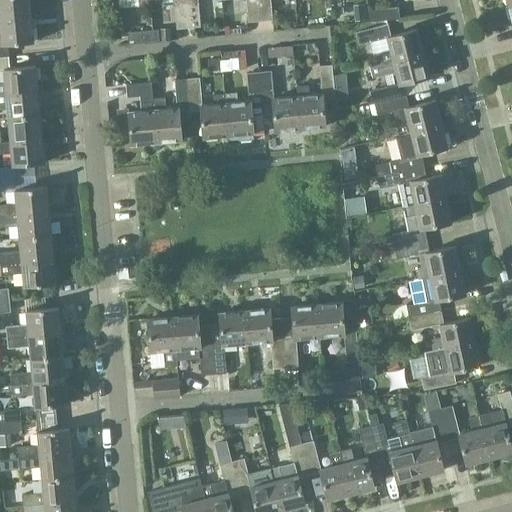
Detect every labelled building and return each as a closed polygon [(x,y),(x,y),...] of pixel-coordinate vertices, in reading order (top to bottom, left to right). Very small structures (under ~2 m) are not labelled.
[(0,0),(0,20),(30,18),(27,0),(0,0)] [(150,6),(149,0),(117,0),(118,6),(121,5),(121,8),(150,6)] [(188,26),(185,0),(149,0),(150,6),(161,5),(160,0),(173,0),(177,28),(188,26)] [(197,0),(185,0),(188,26),(200,25),(197,0)] [(260,20),(258,0),(246,0),(249,21),(260,20)] [(258,0),(260,20),(272,18),(270,0),(258,0)] [(370,20),(399,17),(398,4),(368,7),(370,20)] [(0,39),(1,45),(7,44),(32,42),(30,18),(0,20),(0,39)] [(381,63),(423,52),(416,28),(390,35),(387,23),(356,31),(359,43),(369,41),(372,54),(378,53),(381,63)] [(129,43),(159,40),(158,28),(127,31),(129,43)] [(267,57),(292,54),(291,44),(266,47),(267,57)] [(402,82),(418,78),(429,76),(423,52),(381,63),(381,64),(369,66),(372,77),(395,71),(398,82),(370,89),(374,102),(405,94),(402,82)] [(56,57),(41,56),(40,87),(55,87),(56,57)] [(0,94),(37,91),(35,66),(9,68),(8,57),(0,57),(0,69),(3,69),(4,83),(0,82),(0,94)] [(295,87),(296,95),(299,128),(325,126),(322,99),(334,98),(331,64),(319,65),(321,93),(309,94),(308,86),(295,87)] [(270,70),(258,71),(262,115),(273,114),(274,131),(299,128),(296,95),(273,98),(270,70)] [(253,116),(262,115),(258,71),(246,73),(248,100),(237,101),(236,93),(223,94),(227,135),(229,135),(238,134),(238,138),(239,139),(250,138),(251,137),(250,133),(252,132),(252,130),(251,116),(253,116)] [(199,77),(186,78),(189,111),(200,110),(202,137),(227,135),(223,94),(212,95),(213,103),(201,104),(199,77)] [(164,97),(152,99),(156,141),(181,139),(178,112),(189,111),(186,78),(173,80),(176,107),(166,108),(164,97)] [(156,141),(152,99),(150,81),(126,84),(127,97),(140,96),(142,110),(128,111),(127,108),(117,109),(118,131),(130,130),(131,144),(156,141)] [(7,117),(39,114),(37,91),(0,94),(0,105),(6,105),(7,117)] [(399,134),(441,123),(435,99),(409,106),(405,94),(374,102),(377,115),(393,111),(397,127),(388,129),(390,137),(396,135),(399,135),(399,134)] [(10,141),(42,138),(39,114),(7,117),(10,141)] [(391,172),(424,165),(421,153),(447,146),(441,123),(399,134),(399,135),(396,135),(401,158),(389,161),(391,172)] [(0,142),(0,153),(2,153),(11,152),(12,166),(44,163),(42,138),(10,141),(0,142)] [(385,140),(389,157),(398,155),(394,138),(385,140)] [(339,147),(340,160),(353,159),(352,145),(339,147)] [(403,207),(446,198),(441,174),(426,177),(424,165),(391,172),(393,184),(410,181),(413,194),(401,197),(403,207)] [(357,166),(343,169),(344,183),(358,180),(357,166)] [(0,215),(17,214),(48,211),(46,187),(14,190),(16,203),(0,204),(0,215)] [(364,196),(345,199),(347,216),(366,213),(364,196)] [(394,246),(426,239),(424,228),(451,222),(446,198),(403,207),(408,230),(391,233),(394,246)] [(19,238),(50,235),(48,211),(17,214),(0,215),(0,227),(12,226),(13,233),(18,233),(19,238)] [(0,249),(13,247),(11,235),(0,236),(0,249)] [(21,261),(53,259),(50,235),(19,238),(21,261)] [(384,235),(373,237),(375,249),(387,247),(384,235)] [(418,278),(460,270),(455,245),(428,251),(426,239),(394,246),(396,258),(418,254),(421,267),(415,268),(418,278)] [(12,262),(0,263),(0,268),(1,275),(22,273),(23,286),(55,283),(53,259),(21,261),(12,262)] [(408,318),(441,311),(438,299),(465,294),(460,270),(418,278),(414,279),(414,281),(408,282),(413,303),(406,305),(408,318)] [(362,275),(352,277),(355,290),(365,288),(362,275)] [(7,300),(0,300),(0,313),(8,312),(7,300)] [(345,361),(357,360),(354,327),(343,328),(340,301),(315,303),(318,336),(343,334),(345,361)] [(282,334),(285,366),(296,365),(294,338),(318,336),(315,303),(290,305),(291,316),(293,333),(282,334)] [(393,320),(407,316),(404,303),(389,306),(393,320)] [(369,305),(356,308),(360,326),(373,323),(369,305)] [(28,335),(60,332),(57,307),(25,310),(27,325),(6,327),(7,337),(28,335)] [(268,307),(243,309),(246,342),(270,340),(272,367),(285,366),(282,334),(280,317),(269,318),(268,307)] [(222,344),(246,342),(243,309),(218,312),(219,324),(209,324),(213,372),(225,371),(222,344)] [(432,350),(475,341),(470,317),(443,323),(441,311),(408,318),(411,330),(439,324),(442,337),(430,340),(432,350)] [(196,313),(172,316),(176,360),(199,358),(200,373),(213,372),(209,324),(208,325),(197,326),(196,313)] [(177,365),(176,360),(172,316),(147,318),(151,367),(177,365)] [(30,360),(62,356),(60,332),(28,335),(7,337),(8,348),(29,346),(30,360)] [(475,341),(432,350),(424,352),(428,374),(420,376),(423,389),(456,382),(453,371),(480,365),(475,341)] [(11,385),(64,380),(62,356),(30,360),(31,372),(10,374),(11,385)] [(359,379),(358,365),(357,360),(345,361),(345,362),(344,363),(345,380),(359,379)] [(154,397),(179,395),(178,377),(152,379),(154,397)] [(64,380),(11,385),(12,396),(33,394),(35,408),(67,405),(64,380)] [(478,415),(479,415),(489,457),(511,451),(511,447),(506,425),(511,423),(511,402),(509,391),(497,394),(500,409),(478,415)] [(489,457),(479,415),(468,418),(471,430),(459,433),(452,405),(440,409),(448,440),(459,437),(465,463),(489,457)] [(0,422),(19,421),(18,409),(0,410),(0,422)] [(437,443),(448,440),(440,409),(427,412),(434,439),(422,442),(419,431),(409,433),(419,475),(443,469),(437,443)] [(158,428),(182,428),(182,414),(158,415),(158,428)] [(19,421),(0,422),(0,435),(20,434),(19,421)] [(419,475),(409,433),(386,439),(382,423),(370,426),(378,457),(389,455),(396,481),(419,475)] [(367,460),(378,457),(370,426),(358,429),(365,457),(353,460),(350,448),(339,451),(342,463),(350,493),(374,487),(367,460)] [(18,458),(71,453),(69,429),(37,432),(38,445),(17,447),(18,458)] [(342,463),(339,451),(329,454),(332,465),(320,468),(313,441),(301,444),(308,475),(319,473),(326,499),(350,493),(342,463)] [(297,478),(308,475),(301,444),(288,447),(292,463),(270,468),(281,510),(304,504),(297,478)] [(42,480),(74,477),(71,453),(18,458),(19,469),(40,467),(42,480)] [(273,511),(281,510),(270,468),(260,471),(263,482),(250,486),(243,458),(231,461),(239,492),(250,490),(255,511),(273,511)] [(232,511),(228,495),(239,492),(231,461),(219,464),(223,480),(210,484),(212,495),(203,498),(207,511),(232,511)] [(16,475),(16,462),(2,462),(1,475),(16,475)] [(207,511),(203,498),(198,478),(176,484),(173,475),(161,478),(164,487),(148,491),(152,511),(162,511),(170,510),(181,508),(181,511),(207,511)] [(22,506),(76,501),(74,477),(42,480),(43,493),(21,495),(22,506)] [(76,511),(76,501),(22,506),(22,511),(76,511)]
